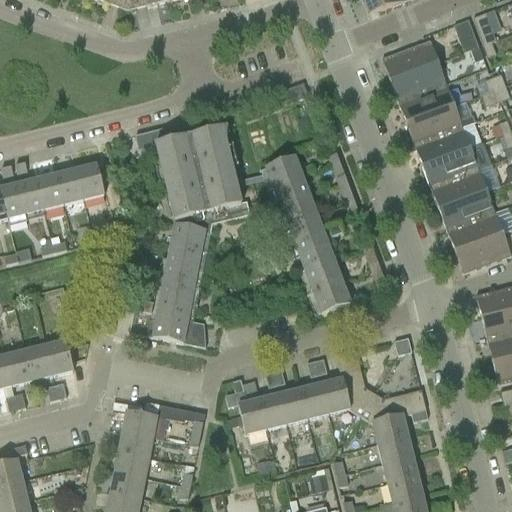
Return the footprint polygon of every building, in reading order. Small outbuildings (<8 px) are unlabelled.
[(87,0),(108,7),(108,6),(127,13),(127,0),(87,0)] [(127,0),(127,13),(147,8),(147,10),(169,4),(168,0),(127,0)] [(361,0),(369,18),(407,4),(417,0),(361,0)] [(491,46),(496,45),(485,17),(473,22),(483,49),(491,46)] [(470,54),(471,55),(479,52),(468,23),(453,29),(464,57),(470,54)] [(390,85),(438,67),(430,45),(381,63),(390,85)] [(491,46),(483,49),(488,61),(496,58),(491,46)] [(479,52),(471,55),(475,66),(483,63),(479,52)] [(438,67),(390,85),(398,106),(446,88),(438,67)] [(497,93),(505,90),(501,78),(492,81),(497,93)] [(484,84),(489,96),(497,93),(492,81),(484,84)] [(284,109),(308,100),(303,87),(279,96),(284,109)] [(446,88),(398,106),(406,128),(454,110),(446,88)] [(505,90),(497,93),(501,105),(510,102),(505,90)] [(485,111),(493,108),(501,105),(497,93),(489,96),(480,99),(485,111)] [(454,110),(406,128),(414,149),(462,131),(475,126),(472,119),(460,124),(454,110)] [(264,184),(262,179),(235,185),(227,150),(227,132),(227,130),(174,144),(170,130),(135,139),(139,154),(156,150),(174,225),(176,225),(176,229),(174,228),(159,309),(141,306),(139,315),(133,314),(129,337),(205,352),(204,328),(193,326),(212,228),(250,219),(247,206),(241,207),(236,190),(264,184)] [(422,170),(470,152),(462,131),(414,149),(422,170)] [(511,160),(511,149),(507,151),(503,153),(507,162),(511,160)] [(430,192),(479,174),(470,152),(422,170),(430,192)] [(335,182),(344,179),(336,157),(327,161),(335,182)] [(267,190),(301,177),(294,160),(265,171),(266,172),(261,174),(262,179),(264,184),(267,190)] [(17,178),(27,176),(25,167),(15,169),(17,178)] [(76,174),(83,204),(104,199),(97,169),(76,174)] [(4,181),(13,179),(11,170),(2,172),(4,181)] [(56,179),(63,209),(83,204),(76,174),(56,179)] [(438,213),(487,195),(479,174),(430,192),(438,213)] [(273,206),(307,193),(301,177),(267,190),(273,206)] [(36,183),(44,214),(63,209),(56,179),(36,183)] [(344,179),(335,182),(342,199),(350,195),(344,179)] [(44,214),(36,183),(24,187),(23,182),(17,183),(26,218),(44,214)] [(0,192),(8,223),(26,218),(17,183),(9,185),(10,190),(0,192)] [(313,209),(307,193),(273,206),(279,222),(313,209)] [(350,195),(342,199),(349,217),(357,214),(350,195)] [(446,234),(495,216),(487,195),(438,213),(446,234)] [(313,209),(279,222),(285,237),(319,224),(313,209)] [(455,256),(503,237),(495,216),(446,234),(455,256)] [(123,290),(135,226),(127,224),(115,288),(123,290)] [(291,253),(325,239),(319,224),(285,237),(291,253)] [(343,238),(339,228),(327,233),(331,243),(343,238)] [(92,239),(94,247),(106,244),(104,236),(92,239)] [(503,237),(455,256),(463,278),(511,260),(503,237)] [(94,247),(92,239),(80,242),(82,250),(94,247)] [(297,270),(331,257),(325,239),(291,253),(297,270)] [(52,248),(54,257),(66,254),(64,246),(52,248)] [(366,263),(375,260),(370,247),(361,250),(366,263)] [(54,257),(52,248),(39,252),(41,260),(54,257)] [(331,257),(297,270),(304,287),(338,274),(331,257)] [(5,269),(18,266),(16,258),(3,261),(5,269)] [(375,260),(366,263),(372,279),(381,276),(375,260)] [(348,288),(344,277),(339,278),(338,274),(304,287),(310,303),(348,288)] [(381,276),(372,279),(378,294),(386,290),(381,276)] [(350,292),(348,288),(310,303),(316,320),(350,307),(345,294),(350,292)] [(481,322),(511,314),(511,289),(476,299),(481,322)] [(114,338),(119,308),(111,307),(106,336),(114,338)] [(487,344),(511,337),(511,314),(481,322),(487,344)] [(492,366),(511,361),(511,337),(487,344),(492,366)] [(408,342),(401,344),(405,358),(411,356),(408,342)] [(405,358),(401,344),(394,345),(398,359),(405,358)] [(66,345),(45,350),(53,380),(73,375),(66,345)] [(53,380),(45,350),(24,355),(32,385),(53,380)] [(32,385),(24,355),(4,360),(12,390),(32,385)] [(335,359),(341,383),(342,383),(349,413),(361,420),(374,397),(365,392),(356,355),(335,359)] [(0,360),(0,393),(12,390),(4,360),(0,360)] [(511,361),(492,366),(498,389),(511,385),(511,361)] [(315,365),(318,379),(327,377),(323,363),(315,365)] [(318,379),(315,365),(307,368),(310,381),(318,379)] [(273,376),(276,389),(284,387),(281,374),(273,376)] [(276,389),(273,376),(265,378),(269,391),(276,389)] [(328,418),(349,413),(342,383),(341,383),(321,388),(328,418)] [(236,397),(243,395),(240,384),(233,386),(236,397)] [(55,389),(59,404),(66,402),(63,387),(55,389)] [(300,393),(307,424),(328,418),(321,388),(300,393)] [(59,404),(55,389),(46,392),(50,406),(59,404)] [(502,407),(511,404),(511,392),(499,395),(502,407)] [(307,424),(300,393),(279,398),(286,429),(307,424)] [(426,413),(421,394),(384,403),(374,397),(361,420),(372,427),(402,419),(403,420),(411,418),(411,417),(426,413)] [(14,400),(17,413),(25,411),(22,398),(14,400)] [(259,403),(266,434),(286,429),(279,398),(259,403)] [(17,413),(14,400),(6,402),(10,416),(17,413)] [(266,434),(259,403),(238,408),(245,439),(266,434)] [(511,404),(502,407),(505,418),(511,416),(511,404)] [(159,409),(157,421),(185,426),(187,415),(159,409)] [(428,422),(426,414),(426,413),(411,417),(411,418),(413,426),(428,422)] [(122,436),(163,444),(166,425),(157,423),(157,421),(126,415),(122,436)] [(372,427),(378,448),(408,441),(403,420),(402,419),(372,427)] [(194,425),(191,437),(201,439),(204,427),(194,425)] [(118,456),(149,462),(153,443),(162,445),(163,444),(122,436),(118,456)] [(191,437),(189,449),(199,451),(201,439),(191,437)] [(408,441),(378,448),(382,468),(413,460),(408,441)] [(15,461),(28,458),(26,449),(13,452),(15,461)] [(149,462),(118,456),(114,476),(145,482),(149,462)] [(413,460),(382,468),(387,488),(418,480),(413,460)] [(0,490),(22,485),(17,464),(0,467),(0,490)] [(257,468),(259,478),(274,474),(272,464),(257,468)] [(336,480),(345,478),(342,465),(333,467),(336,480)] [(110,496),(141,502),(145,482),(114,476),(110,496)] [(181,489),(191,491),(193,479),(184,477),(181,489)] [(324,478),(310,482),(313,495),(328,492),(324,478)] [(345,478),(336,480),(339,492),(348,490),(345,478)] [(392,508),(422,500),(418,480),(387,488),(392,508)] [(22,485),(0,490),(0,511),(28,506),(22,485)] [(191,491),(181,489),(179,501),(189,503),(191,491)] [(256,492),(258,501),(270,498),(267,489),(256,492)] [(139,511),(141,502),(110,496),(107,511),(139,511)] [(425,511),(422,500),(392,508),(393,511),(425,511)]
